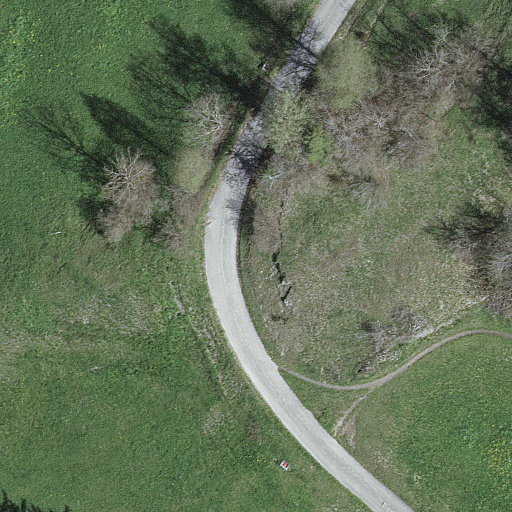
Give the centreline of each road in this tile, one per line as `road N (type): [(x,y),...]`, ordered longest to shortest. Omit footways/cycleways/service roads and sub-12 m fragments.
road 1 (unclassified): [(395,511),(269,384),(235,324),(223,272),(232,190),(341,0)]
road 2 (track): [(327,450),(461,344),(511,344)]
